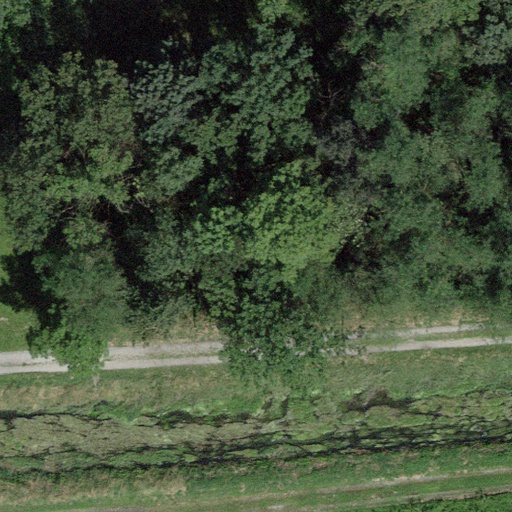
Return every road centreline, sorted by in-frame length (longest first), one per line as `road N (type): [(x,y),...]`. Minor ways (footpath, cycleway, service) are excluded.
road 1 (track): [(511,328),(0,363)]
road 2 (track): [(511,478),(112,511)]
